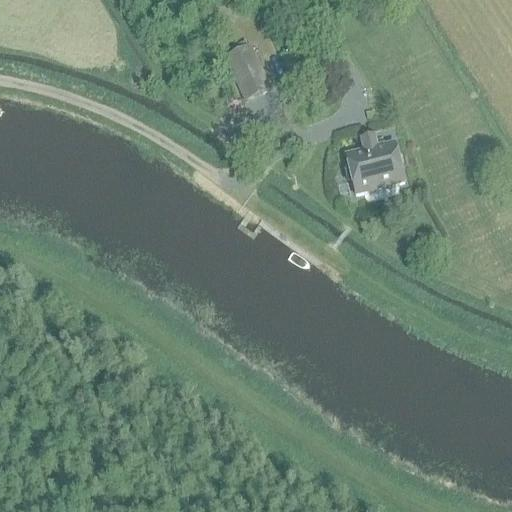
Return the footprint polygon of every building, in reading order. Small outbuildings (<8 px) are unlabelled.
[(209,30),(200,34),(207,47),(215,42),(209,30)] [(224,59),(245,106),(273,93),(252,47),(224,59)] [(280,57),(288,75),(305,67),(297,49),(280,57)] [(343,153),(358,151),(354,130),(339,132),(343,153)] [(361,142),(364,153),(345,157),(354,198),(405,186),(395,146),(379,149),(376,138),(361,142)]
